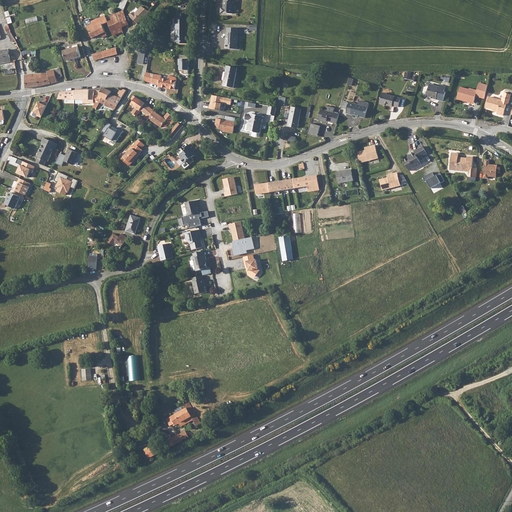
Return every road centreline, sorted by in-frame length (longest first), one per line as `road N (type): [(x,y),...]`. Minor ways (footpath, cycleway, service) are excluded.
road 1 (motorway): [(511,292),(273,426),(95,511)]
road 2 (motorway): [(131,511),(511,310)]
road 3 (residential): [(233,158),(273,166),(415,123),(488,136)]
road 4 (unclassified): [(0,299),(140,264),(163,204),(206,173)]
road 5 (residential): [(22,93),(122,83),(157,94),(193,120)]
road 6 (residential): [(193,120),(203,0)]
